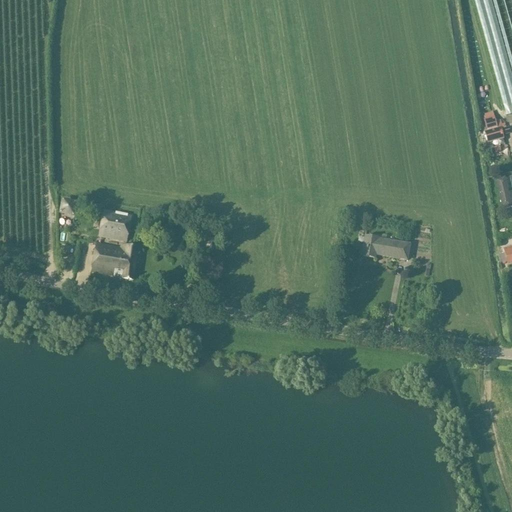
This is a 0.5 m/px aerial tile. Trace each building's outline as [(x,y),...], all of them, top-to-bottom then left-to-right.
[(500,121),(494,123),(494,120),(484,123),(487,132),(484,133),(487,143),(501,139),(501,140),(506,138),(506,135),(510,134),(508,128),(503,130),(500,121)] [(491,147),(485,149),(487,157),(493,155),(491,147)] [(495,179),(502,208),(511,206),(504,176),(495,179)] [(61,214),(73,216),(75,205),(63,202),(61,214)] [(132,216),(104,211),(99,238),(127,243),(132,216)] [(213,229),(203,228),(202,235),(213,236),(213,229)] [(365,237),(362,256),(375,259),(376,256),(407,261),(410,245),(379,240),(365,237)] [(96,245),(91,273),(114,276),(114,279),(133,282),(138,249),(121,246),(121,249),(96,245)]
